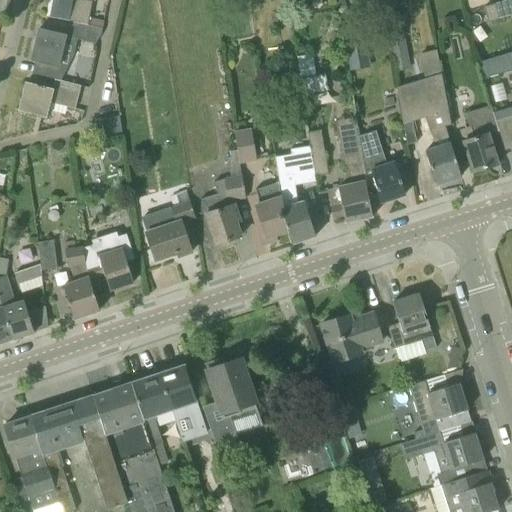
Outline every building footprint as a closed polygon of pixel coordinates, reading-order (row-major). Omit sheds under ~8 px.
[(52,0),(49,18),(73,23),(86,26),(91,2),(84,1),(83,0),(52,0)] [(511,16),(511,0),(483,8),(487,23),(511,16)] [(409,69),(398,12),(383,15),(394,72),(409,69)] [(69,38),(77,40),(98,45),(102,29),(86,26),(73,23),(69,38)] [(31,61),(58,67),(66,36),(39,30),(31,61)] [(369,42),(350,43),(351,67),(370,66),(369,42)] [(396,89),(399,103),(406,146),(416,143),(412,122),(425,118),(429,134),(430,134),(435,148),(425,152),(436,185),(460,177),(444,127),(450,126),(444,90),(436,51),(420,54),(424,80),(396,89)] [(511,72),(511,53),(507,56),(478,64),(482,80),(511,71),(511,72)] [(315,78),(311,56),(296,58),(302,95),(326,91),(324,76),(315,78)] [(75,110),(80,87),(55,80),(52,90),(25,83),(18,111),(46,118),(50,103),(75,110)] [(499,132),(493,114),(491,106),(465,115),(473,139),(463,142),(473,173),(497,165),(488,136),(499,132)] [(511,107),(493,114),(499,132),(504,152),(511,149),(511,107)] [(95,121),(98,136),(117,133),(115,118),(95,121)] [(343,168),(363,164),(358,137),(355,119),(336,122),(343,168)] [(234,133),(238,157),(239,164),(255,160),(249,130),(234,133)] [(308,134),(310,147),(315,177),(328,174),(320,132),(308,134)] [(365,184),(370,207),(405,195),(400,182),(404,181),(398,162),(386,166),(380,147),(369,150),(364,135),(358,137),(363,164),(366,183),(365,184)] [(275,158),(279,183),(282,209),(280,210),(288,233),(292,245),(315,237),(304,202),(297,204),(295,186),(316,183),(315,177),(310,147),(290,151),(291,155),(275,158)] [(242,177),(239,164),(238,157),(227,159),(230,179),(223,180),(224,182),(214,184),(217,195),(201,200),(206,215),(216,245),(240,237),(236,223),(240,222),(233,201),(245,199),(242,177)] [(276,237),(288,233),(280,210),(282,209),(279,183),(255,191),(259,204),(256,205),(262,223),(260,223),(265,240),(267,245),(277,241),(276,237)] [(365,184),(365,183),(337,188),(345,224),(372,218),(370,207),(365,184)] [(170,209),(176,224),(146,234),(155,261),(176,254),(178,258),(191,254),(181,223),(195,218),(190,203),(170,209)] [(37,244),(40,266),(41,271),(56,269),(53,241),(37,244)] [(94,244),(83,248),(87,272),(91,287),(107,282),(109,291),(133,283),(122,250),(98,258),(94,244)] [(91,287),(87,272),(83,248),(65,251),(67,267),(70,267),(75,282),(63,286),(74,320),(99,311),(91,287)] [(41,277),(41,271),(40,266),(15,274),(18,284),(41,277)] [(0,278),(0,299),(13,340),(34,333),(24,301),(13,305),(14,301),(6,276),(0,278)] [(436,348),(419,294),(392,303),(399,324),(387,328),(394,349),(421,341),(424,352),(436,348)] [(0,343),(13,340),(0,299),(0,343)] [(361,354),(360,350),(381,343),(372,314),(351,321),(349,316),(320,325),(332,363),(361,354)] [(205,366),(218,402),(202,408),(215,447),(237,439),(231,422),(256,414),(254,409),(256,408),(242,367),(244,366),(241,359),(230,362),(230,364),(224,366),(222,360),(205,366)] [(184,367),(160,374),(175,421),(190,416),(196,433),(206,430),(184,367)] [(175,421),(160,374),(131,384),(152,447),(162,444),(157,427),(175,421)] [(413,433),(415,440),(460,426),(470,422),(458,384),(448,387),(444,376),(408,387),(421,431),(413,433)] [(173,511),(152,447),(131,384),(93,397),(128,502),(131,511),(173,511)] [(93,397),(31,417),(44,458),(58,453),(57,449),(84,440),(107,509),(128,502),(93,397)] [(47,465),(44,458),(31,417),(4,426),(33,511),(59,503),(47,465)] [(463,437),(460,426),(415,440),(399,444),(404,461),(444,449),(451,470),(482,461),(474,434),(463,437)] [(51,464),(47,465),(59,503),(62,511),(68,511),(76,510),(61,467),(53,470),(51,464)] [(492,511),(498,510),(486,472),(441,486),(449,511),(492,511)]
